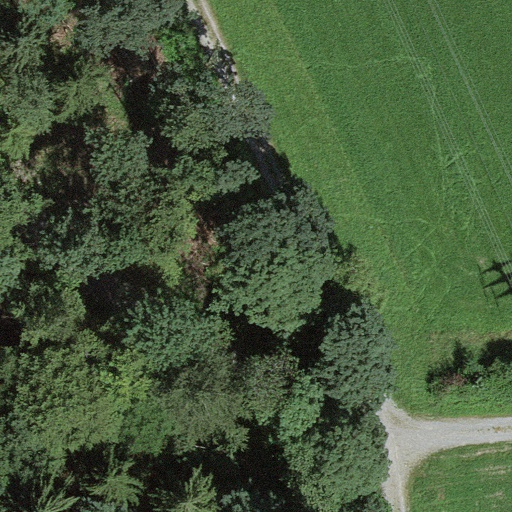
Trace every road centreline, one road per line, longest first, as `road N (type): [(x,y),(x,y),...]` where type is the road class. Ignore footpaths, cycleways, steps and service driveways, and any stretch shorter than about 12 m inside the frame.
road 1 (track): [(383,441),(344,329),(192,0)]
road 2 (track): [(383,441),(318,396),(122,297),(0,196)]
road 3 (track): [(511,420),(383,441)]
